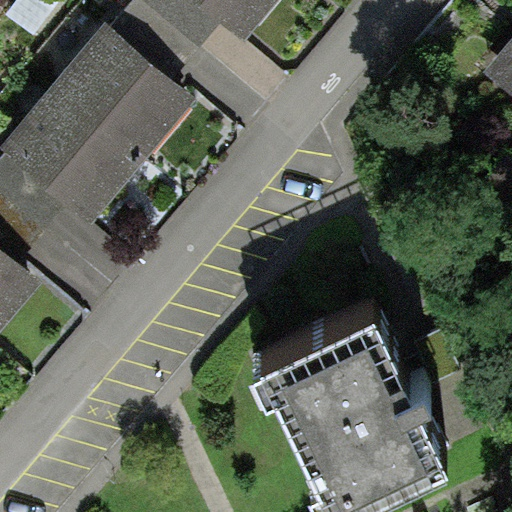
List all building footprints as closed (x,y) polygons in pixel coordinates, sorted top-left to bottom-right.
[(17,0),(7,12),(37,36),(65,0),(17,0)] [(198,0),(132,0),(111,25),(173,78),(222,21),(198,0)] [(280,0),(198,0),(222,21),(234,30),(247,40),(280,0)] [(107,21),(56,82),(147,159),(198,99),(187,89),(173,78),(111,25),(107,21)] [(511,40),(487,69),(511,91),(511,40)] [(93,223),(147,159),(56,82),(1,146),(8,151),(69,204),(82,214),(93,223)] [(8,151),(0,159),(0,247),(18,263),(69,204),(8,151)] [(0,332),(42,283),(31,274),(18,263),(0,247),(0,332)] [(412,406),(373,323),(261,374),(264,380),(252,385),(266,415),(276,410),(320,504),(310,508),(311,511),(375,511),(447,479),(423,427),(436,421),(433,414),(426,400),(412,406)]
